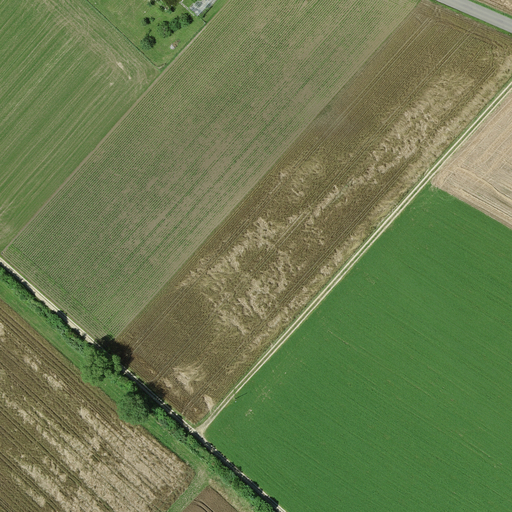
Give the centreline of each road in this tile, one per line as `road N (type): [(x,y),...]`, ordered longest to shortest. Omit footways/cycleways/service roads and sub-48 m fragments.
road 1 (track): [(199,436),(511,90)]
road 2 (track): [(0,260),(282,511)]
